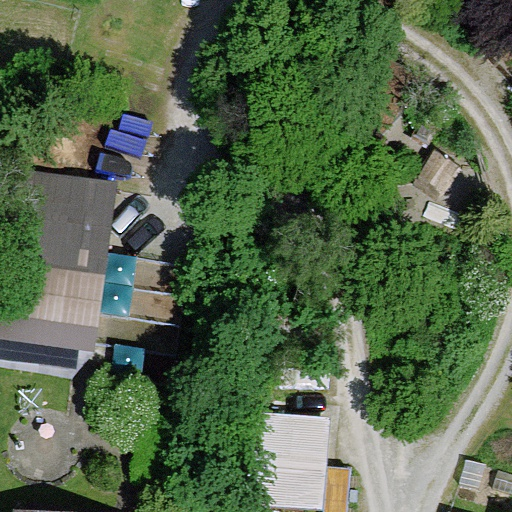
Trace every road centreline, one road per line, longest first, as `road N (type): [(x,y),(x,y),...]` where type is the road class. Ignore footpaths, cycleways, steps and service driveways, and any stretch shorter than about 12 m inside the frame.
road 1 (residential): [(225,1),(196,37),(171,97),(193,161),(281,220),(351,287),(351,398),(382,511)]
road 2 (residential): [(511,164),(481,105),(403,47),(295,0)]
road 3 (residential): [(431,511),(500,371),(511,326)]
